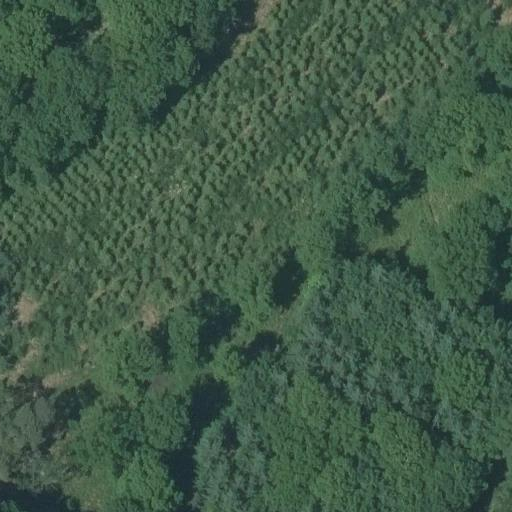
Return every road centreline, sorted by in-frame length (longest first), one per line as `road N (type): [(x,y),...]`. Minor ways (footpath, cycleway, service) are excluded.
road 1 (track): [(511,64),(357,281),(267,341),(122,403),(0,471)]
road 2 (track): [(186,376),(140,511)]
